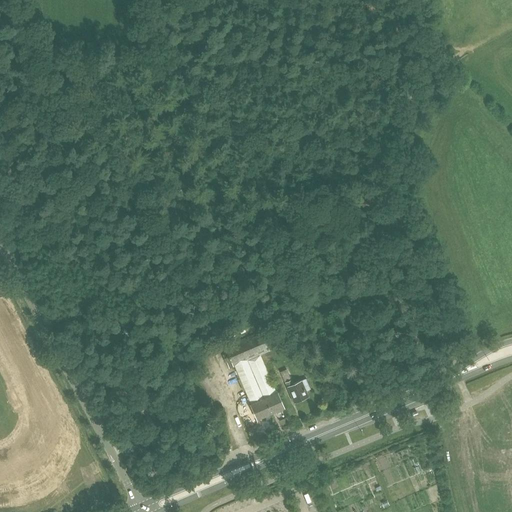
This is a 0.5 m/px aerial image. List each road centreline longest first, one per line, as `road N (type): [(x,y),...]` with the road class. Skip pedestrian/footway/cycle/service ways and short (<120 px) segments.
road 1 (track): [(470,403),(406,207),(421,116),(400,0)]
road 2 (secondary): [(141,511),(430,387)]
road 3 (unclassified): [(141,511),(0,246)]
